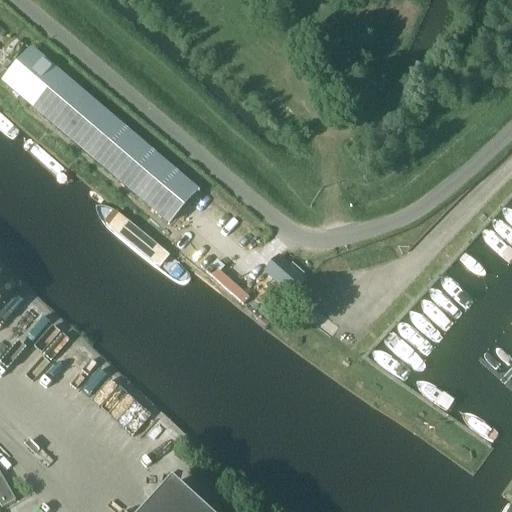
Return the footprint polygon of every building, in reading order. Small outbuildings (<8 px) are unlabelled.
[(169,224),(197,192),(31,51),(4,82),(169,224)] [(265,274),(293,297),(306,282),(278,259),(265,274)] [(213,268),(206,275),(243,307),(249,299),(213,268)] [(0,507),(2,510),(15,503),(0,475),(0,507)] [(202,511),(173,485),(148,511),(202,511)]
